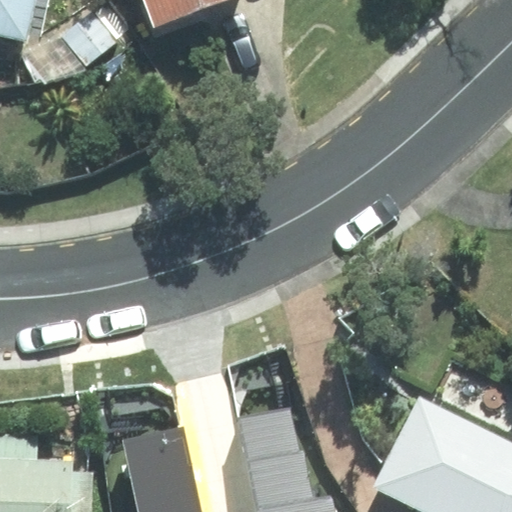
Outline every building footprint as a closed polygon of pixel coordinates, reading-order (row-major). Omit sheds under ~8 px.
[(28,0),(0,0),(0,57),(19,61),(28,0)] [(239,0),(119,0),(133,47),(244,14),(239,0)] [(511,340),(511,316),(500,328),(511,340)] [(320,511),(298,388),(240,398),(260,511),(320,511)] [(201,511),(179,410),(123,422),(142,511),(201,511)] [(511,511),(511,459),(411,411),(366,508),(375,511),(511,511)] [(39,471),(40,440),(0,438),(0,511),(87,511),(89,474),(39,471)]
